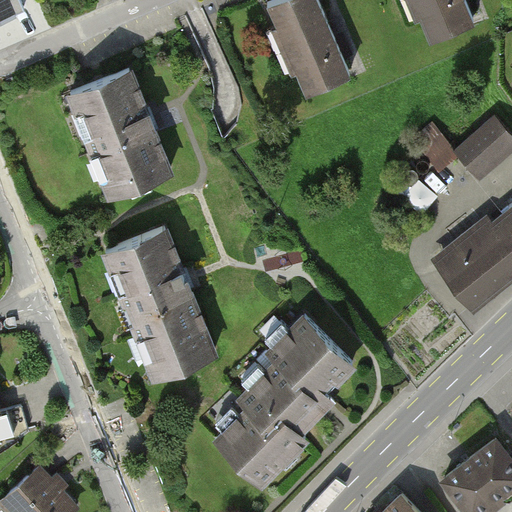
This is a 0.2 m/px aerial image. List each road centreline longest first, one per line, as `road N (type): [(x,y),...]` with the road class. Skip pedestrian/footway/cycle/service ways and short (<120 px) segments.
road 1 (primary): [(326,511),(511,328)]
road 2 (residential): [(131,511),(47,308)]
road 3 (residential): [(163,0),(0,71)]
road 4 (residential): [(47,308),(0,185)]
